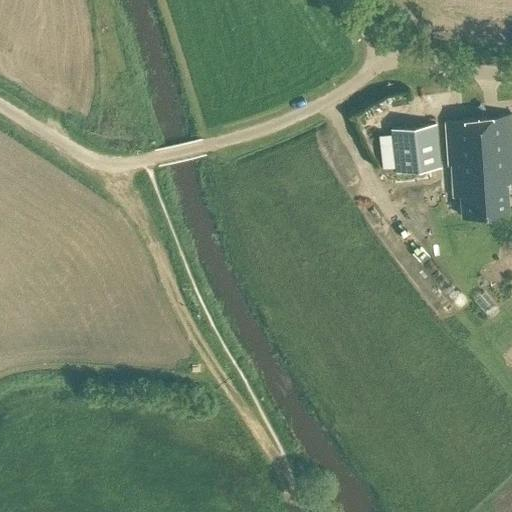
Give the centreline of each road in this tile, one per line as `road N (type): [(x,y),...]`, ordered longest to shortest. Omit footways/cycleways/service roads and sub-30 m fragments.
road 1 (track): [(121,165),(143,229),(286,481),(293,511)]
road 2 (unclassified): [(154,159),(323,103),(394,47)]
road 3 (unclassified): [(154,159),(93,161),(0,105)]
road 4 (unclassified): [(511,76),(452,69),(394,47)]
